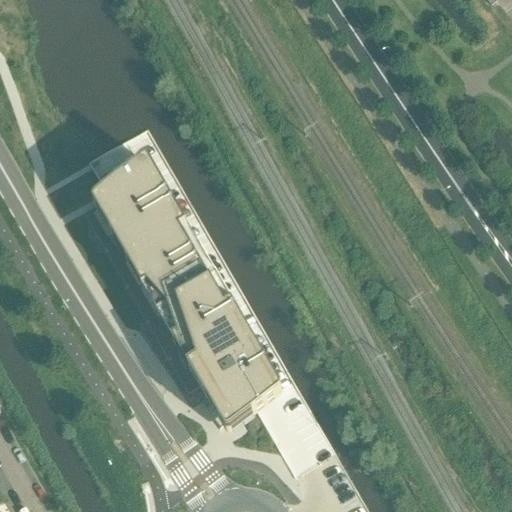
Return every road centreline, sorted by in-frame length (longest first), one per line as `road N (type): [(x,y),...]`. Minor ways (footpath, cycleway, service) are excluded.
road 1 (secondary): [(511,264),(327,0)]
road 2 (tertiary): [(0,169),(135,389)]
road 3 (tertiary): [(235,502),(135,389)]
road 4 (tertiary): [(135,389),(199,511)]
